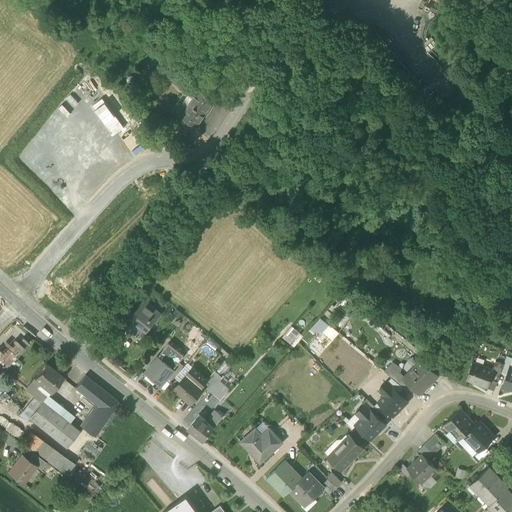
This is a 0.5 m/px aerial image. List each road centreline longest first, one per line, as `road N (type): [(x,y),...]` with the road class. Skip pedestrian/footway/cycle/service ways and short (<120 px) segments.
road 1 (unclassified): [(79,355),(269,72)]
road 2 (tertiary): [(79,355),(266,511)]
road 3 (residential): [(511,413),(441,395),(387,467),(340,511)]
road 4 (track): [(441,395),(443,380),(511,277)]
